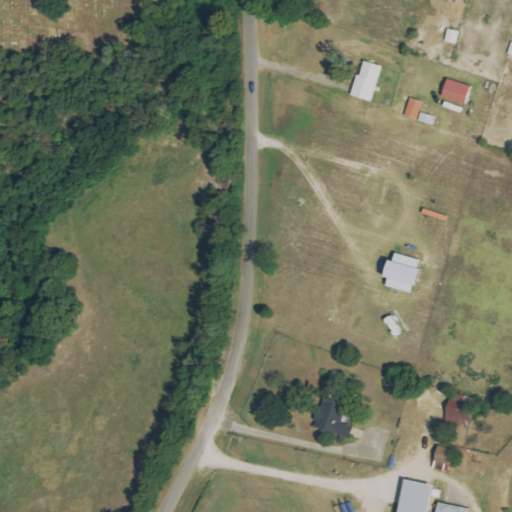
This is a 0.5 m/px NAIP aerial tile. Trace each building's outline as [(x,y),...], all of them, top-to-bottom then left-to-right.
[(376,102),(384,65),(364,61),(356,97),(376,102)] [(445,98),(469,104),(474,85),(450,79),(445,98)] [(407,116),(420,120),(426,102),(413,98),(407,116)] [(421,121),(436,125),(439,117),(424,112),(421,121)] [(389,286),(417,292),(425,259),(396,253),(389,286)] [(317,427),(353,437),(356,425),(345,422),(351,404),(326,396),(317,427)] [(468,402),(451,400),(449,422),(473,425),(475,411),(467,410),(468,402)] [(450,472),(456,449),(442,445),(436,468),(450,472)] [(432,511),(438,485),(407,479),(400,511),(432,511)] [(470,511),(472,507),(441,503),(440,511),(470,511)]
